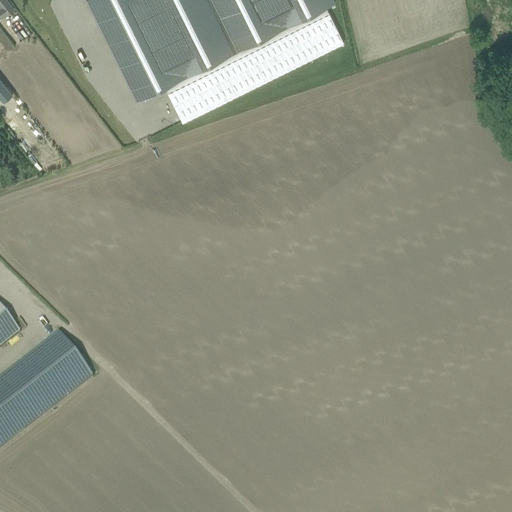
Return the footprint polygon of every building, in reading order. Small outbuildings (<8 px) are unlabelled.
[(6,14),(7,15),(14,9),(6,0),(0,0),(0,15),(2,18),(6,14)] [(209,0),(85,0),(135,100),(164,86),(235,51),(209,0)] [(209,0),(235,51),(326,6),(333,2),(335,1),(334,0),(209,0)] [(235,51),(164,86),(182,121),(343,42),(343,41),(329,12),(326,6),(235,51)] [(0,80),(0,100),(2,103),(12,96),(0,80)] [(19,121),(9,129),(19,142),(29,135),(19,121)] [(48,185),(59,185),(59,175),(48,176),(48,185)] [(11,199),(1,202),(4,214),(16,211),(17,216),(29,213),(25,200),(12,203),(11,199)] [(0,348),(19,334),(0,308),(0,348)] [(57,334),(0,378),(0,449),(92,378),(57,334)]
